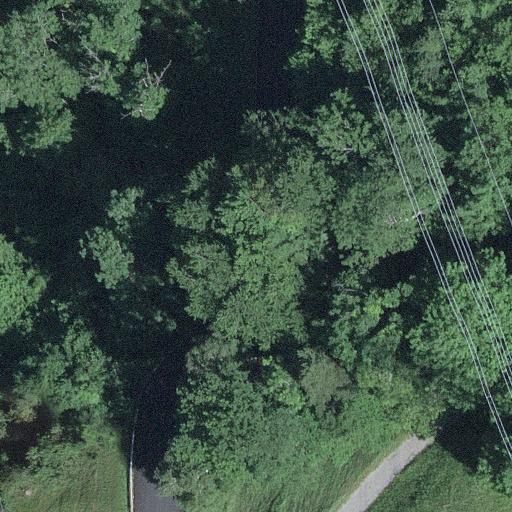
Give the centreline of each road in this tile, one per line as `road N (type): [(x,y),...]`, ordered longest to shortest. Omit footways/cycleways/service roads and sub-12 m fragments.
road 1 (unclassified): [(156,511),(167,459),(254,251),(271,142),(278,0)]
road 2 (trunk): [(0,320),(156,511)]
road 3 (track): [(511,347),(346,511)]
